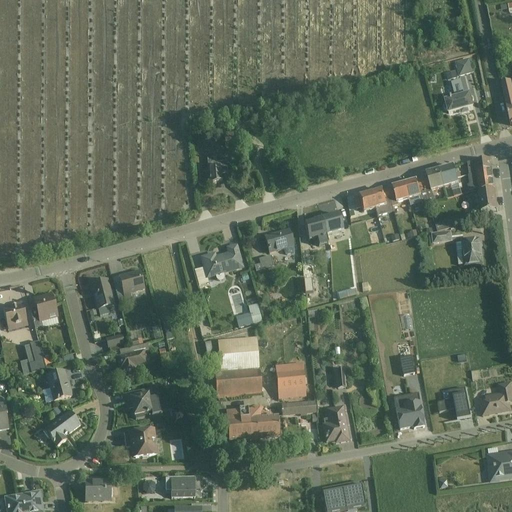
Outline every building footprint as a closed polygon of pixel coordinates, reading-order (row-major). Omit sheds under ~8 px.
[(507,57),(497,59),(498,65),(509,63),(507,57)] [(470,62),(457,65),(460,77),(473,74),(470,62)] [(511,82),(502,85),(511,126),(511,82)] [(465,97),(464,92),(465,92),(465,91),(454,94),(454,95),(455,94),(457,99),(452,100),(452,99),(450,100),(451,101),(446,102),(447,105),(446,105),(445,106),(444,107),(444,108),(444,109),(444,110),(445,111),(446,112),(447,112),(448,112),(449,115),(473,108),(470,96),(465,97)] [(204,132),(197,133),(198,155),(206,155),(204,132)] [(240,134),(225,135),(226,148),(241,147),(240,134)] [(216,159),(208,160),(210,186),(222,183),(222,175),(228,174),(227,163),(216,164),(216,159)] [(474,174),(492,172),(490,162),(472,164),(474,174)] [(443,191),(458,186),(453,170),(438,174),(443,191)] [(474,174),(476,196),(494,194),(492,172),(474,174)] [(443,191),(438,174),(425,178),(430,195),(443,191)] [(408,203),(420,199),(415,182),(403,185),(408,203)] [(408,203),(403,185),(391,189),(396,206),(408,203)] [(373,211),(385,208),(380,191),(368,195),(373,211)] [(479,216),(497,214),(494,194),(476,196),(479,216)] [(373,211),(368,195),(356,198),(361,215),(373,211)] [(467,205),(468,196),(459,195),(458,203),(467,205)] [(326,239),(343,234),(338,216),(321,221),(326,239)] [(328,246),(326,239),(321,221),(313,223),(313,224),(304,227),(309,243),(317,241),(319,248),(328,246)] [(267,257),(292,250),(287,233),(262,240),(267,257)] [(451,233),(434,237),(437,248),(454,245),(451,233)] [(464,270),(484,268),(481,241),(461,243),(464,270)] [(205,281),(241,271),(234,247),(224,250),(226,255),(215,258),(214,255),(198,259),(205,281)] [(358,267),(358,250),(345,251),(345,267),(358,267)] [(265,262),(267,266),(261,268),(263,276),(281,271),(277,258),(265,262)] [(121,299),(143,292),(137,274),(116,281),(121,299)] [(248,276),(249,285),(256,284),(255,275),(248,276)] [(97,313),(115,308),(107,280),(89,285),(97,313)] [(38,326),(56,321),(50,297),(31,302),(38,326)] [(7,334),(28,329),(22,306),(2,311),(7,334)] [(256,316),(243,319),(246,331),(269,325),(264,306),(254,308),(256,316)] [(26,361),(30,376),(47,372),(38,337),(30,339),(35,358),(26,361)] [(255,337),(221,340),(226,393),(259,391),(255,337)] [(124,342),(114,345),(116,351),(126,349),(124,342)] [(146,367),(143,353),(114,359),(118,381),(136,377),(134,370),(146,367)] [(413,382),(423,379),(419,362),(408,365),(413,382)] [(304,368),(276,369),(276,402),(304,401),(304,368)] [(53,405),(73,399),(65,373),(46,378),(53,405)] [(344,374),(344,393),(352,393),(352,375),(344,374)] [(511,416),(509,408),(511,407),(511,384),(497,387),(499,401),(480,405),(482,421),(511,416)] [(458,424),(471,422),(469,411),(466,392),(449,395),(451,403),(437,406),(439,417),(455,413),(458,424)] [(132,421),(159,416),(155,396),(128,401),(132,421)] [(393,401),(400,435),(424,431),(417,396),(393,401)] [(282,420),(314,417),(312,401),(280,405),(282,420)] [(180,407),(169,410),(170,417),(181,415),(180,407)] [(325,451),(348,447),(342,411),(318,415),(325,451)] [(79,428),(68,413),(40,433),(54,452),(66,443),(63,439),(79,428)] [(226,445),(276,442),(274,421),(225,425),(226,445)] [(131,464),(158,460),(154,431),(127,435),(131,464)] [(491,489),(511,485),(511,451),(485,456),(491,489)] [(169,501),(193,500),(193,478),(169,479),(169,501)] [(83,504),(110,504),(110,483),(83,482),(83,504)] [(365,485),(342,490),(346,511),(370,507),(365,485)] [(342,490),(319,495),(322,511),(345,511),(346,511),(342,490)] [(5,511),(42,511),(40,494),(4,500),(5,511)]
